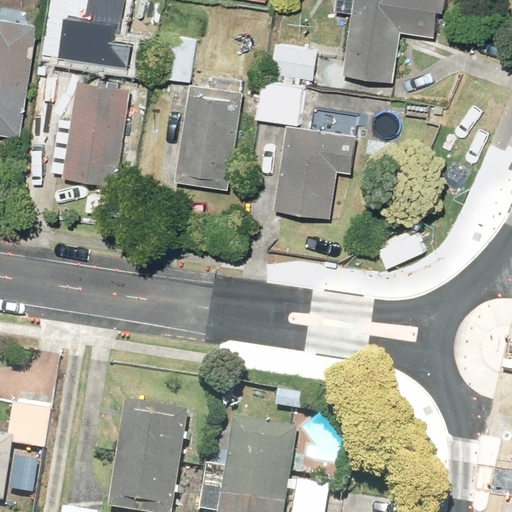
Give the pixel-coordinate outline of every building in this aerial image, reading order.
[(334,0),(334,7),(349,8),(344,73),(395,76),(398,32),(447,35),(449,0),(334,0)] [(0,131),(21,134),(38,10),(0,4),(0,131)] [(85,25),(47,22),(44,60),(82,63),(85,25)] [(188,78),(193,32),(177,30),(172,76),(188,78)] [(273,41),(269,71),(312,76),(316,46),(273,41)] [(209,85),(186,83),(175,183),(231,189),(243,76),(210,72),(209,85)] [(129,81),(76,75),(71,117),(57,115),(51,175),(118,182),(129,81)] [(254,122),(282,125),(275,209),(345,214),(352,125),(297,120),(300,80),(258,76),(254,122)] [(317,395),(283,391),(281,411),(315,414),(317,395)] [(184,511),(198,411),(133,402),(118,511),(125,511),(184,511)] [(0,501),(10,503),(18,448),(51,452),(57,411),(18,406),(14,435),(0,433),(0,501)] [(308,445),(306,463),(343,467),(346,438),(325,414),(307,430),(321,446),(308,445)] [(233,469),(210,466),(203,511),(331,511),(335,485),(299,481),(306,431),(239,423),(233,469)] [(43,462),(19,460),(16,495),(40,497),(43,462)] [(105,511),(106,508),(69,503),(68,511),(105,511)]
